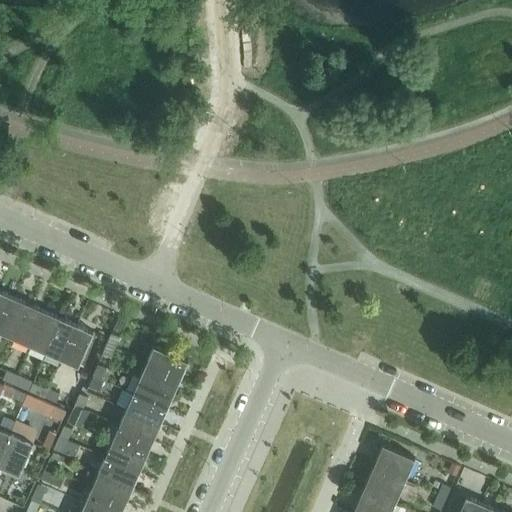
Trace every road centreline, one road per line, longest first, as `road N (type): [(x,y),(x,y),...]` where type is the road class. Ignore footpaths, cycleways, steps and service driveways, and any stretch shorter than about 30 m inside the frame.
road 1 (tertiary): [(283,342),(0,220)]
road 2 (residential): [(208,511),(283,342)]
road 3 (tertiary): [(511,444),(376,383)]
road 4 (residential): [(320,511),(376,383)]
